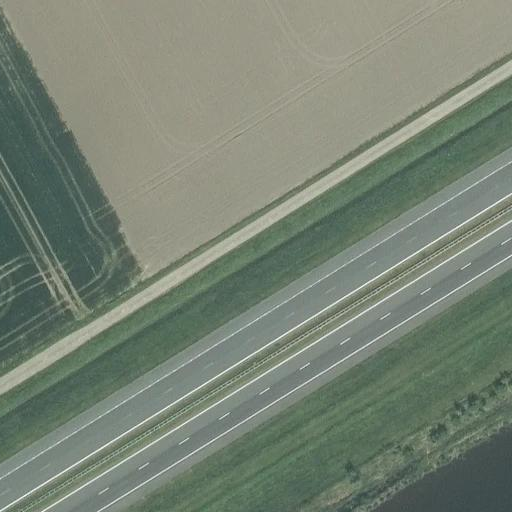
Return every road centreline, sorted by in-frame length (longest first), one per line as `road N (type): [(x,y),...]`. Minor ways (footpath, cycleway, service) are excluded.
road 1 (unclassified): [(0,384),(511,65)]
road 2 (motorway): [(511,180),(0,496)]
road 3 (motorway): [(67,511),(511,235)]
